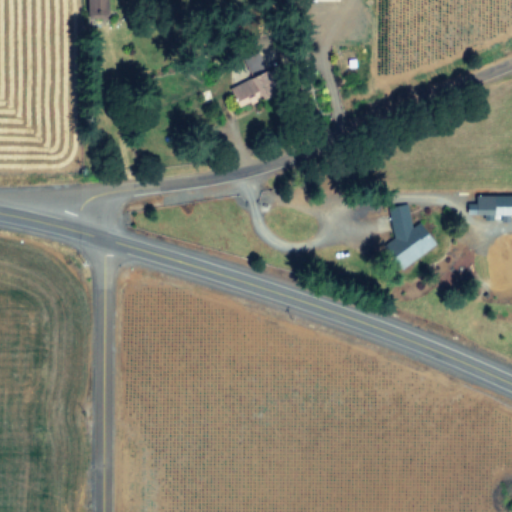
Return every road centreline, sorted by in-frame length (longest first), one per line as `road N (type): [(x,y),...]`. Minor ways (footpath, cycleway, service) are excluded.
road 1 (tertiary): [(511,384),(362,322),(0,210)]
road 2 (residential): [(69,227),(83,200),(100,192),(249,170),(315,151),(511,60)]
road 3 (residential): [(102,237),(100,511)]
